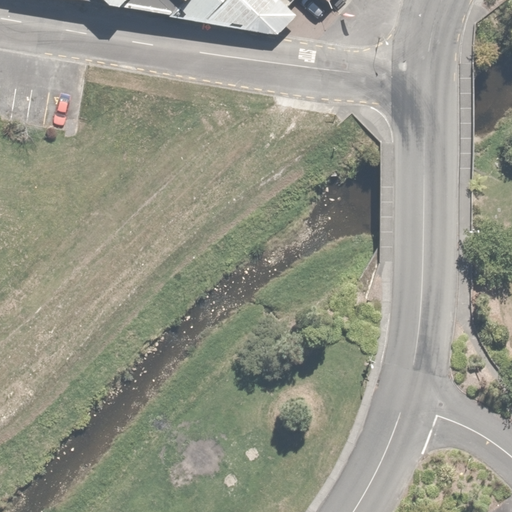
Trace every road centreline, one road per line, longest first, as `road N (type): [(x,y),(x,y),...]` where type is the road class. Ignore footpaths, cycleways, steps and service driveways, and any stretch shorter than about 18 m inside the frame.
road 1 (unclassified): [(0,17),(332,70),(426,71)]
road 2 (unclassified): [(426,71),(420,313),(407,400)]
road 3 (unclassified): [(407,400),(352,511)]
road 4 (residential): [(511,456),(486,434),(407,400)]
